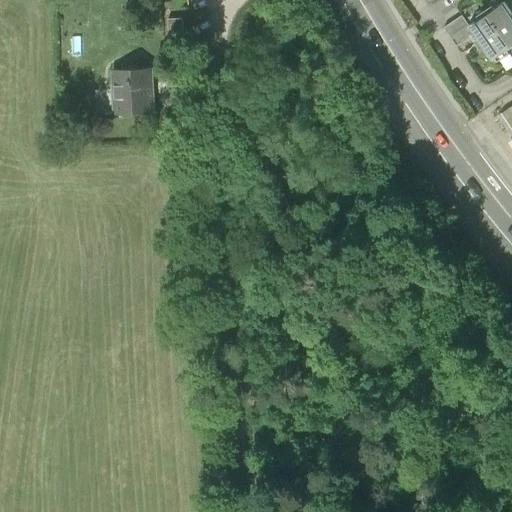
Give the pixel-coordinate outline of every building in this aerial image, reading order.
[(511,12),(504,0),(487,12),(509,45),(511,42),(511,12)] [(469,24),(460,11),(443,22),(455,41),(473,30),(469,24)] [(487,12),(469,24),(473,30),(492,57),(509,45),(487,12)] [(182,43),(182,18),(168,18),(168,44),(182,43)] [(112,70),(114,116),(156,114),(154,68),(112,70)]
